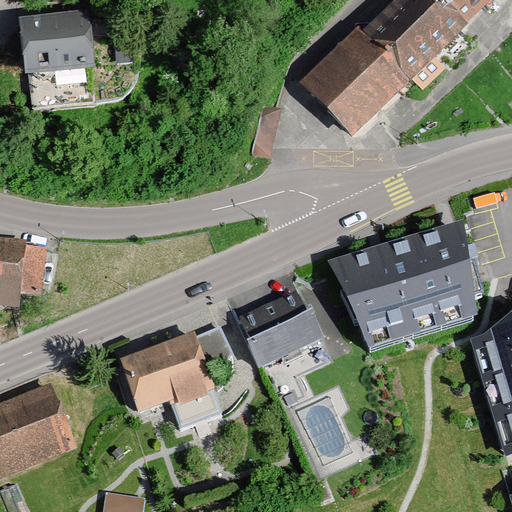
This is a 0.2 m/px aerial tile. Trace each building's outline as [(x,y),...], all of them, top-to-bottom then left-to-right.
[(468,18),(450,0),(399,0),(365,32),(410,79),(421,90),(446,66),(433,53),(468,18)] [(487,0),(450,0),(468,18),(487,0)] [(92,64),(86,9),(14,17),(20,72),(92,64)] [(410,79),(365,32),(361,28),(302,84),(352,135),(410,79)] [(463,219),(326,259),(368,350),(476,315),(463,219)] [(0,237),(0,306),(15,309),(18,291),(38,295),(46,245),(0,237)] [(322,337),(298,288),(235,318),(259,368),(322,337)] [(493,344),(474,350),(509,467),(511,466),(511,330),(491,337),(493,344)] [(192,331),(118,358),(139,414),(213,387),(192,331)] [(47,383),(0,401),(0,479),(74,450),(47,383)] [(104,511),(109,511),(147,511),(150,491),(106,487),(104,511)]
